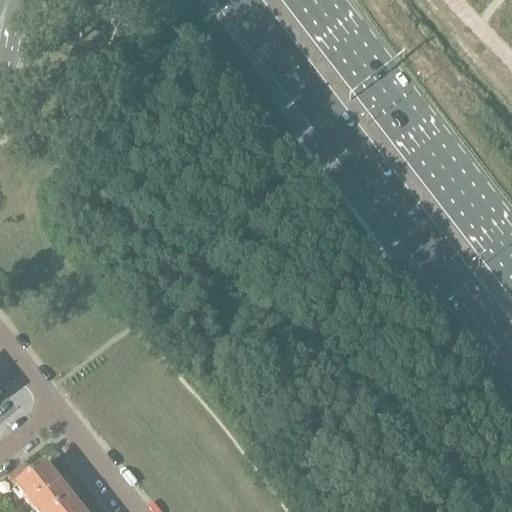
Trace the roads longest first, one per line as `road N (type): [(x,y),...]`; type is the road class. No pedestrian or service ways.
road 1 (primary): [(238,0),(511,355)]
road 2 (primary): [(511,256),(316,0)]
road 3 (unclassified): [(138,511),(55,406)]
